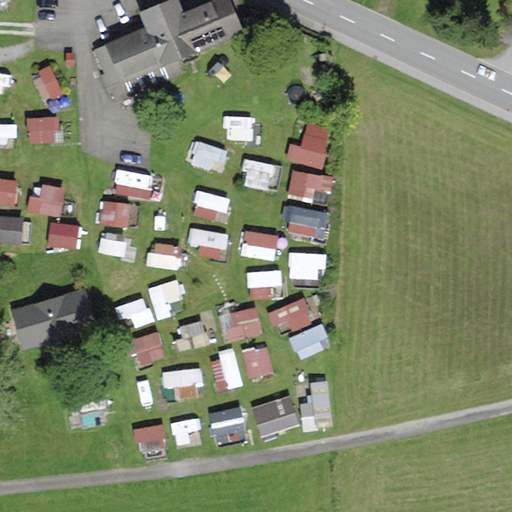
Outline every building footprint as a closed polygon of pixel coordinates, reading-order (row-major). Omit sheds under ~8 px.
[(216,0),(178,0),(95,34),(118,89),(234,41),(216,0)] [(38,68),(49,94),(68,86),(57,60),(38,68)] [(33,138),(61,138),(61,110),(33,110),(33,138)] [(329,161),(338,121),(312,114),(307,136),(296,134),(292,153),(329,161)] [(201,135),(197,160),(229,165),(233,141),(201,135)] [(278,182),(280,156),(250,154),(249,180),(278,182)] [(335,189),(339,169),(298,163),(295,183),(335,189)] [(158,190),(159,165),(132,165),(131,189),(158,190)] [(0,196),(20,199),(23,174),(0,170),(0,196)] [(201,186),(199,212),(233,215),(235,188),(201,186)] [(106,198),(106,219),(138,219),(138,198),(106,198)] [(297,199),(292,226),(328,233),(333,206),(297,199)] [(0,234),(26,236),(28,211),(0,209),(0,234)] [(194,243),(229,251),(234,229),(198,221),(194,243)] [(247,249),(280,253),(283,228),(250,224),(247,249)] [(84,243),(85,227),(54,225),(53,241),(84,243)] [(295,247),(295,272),(327,273),(327,247),(295,247)] [(287,285),(286,265),(256,266),(257,286),(287,285)] [(155,281),(162,313),(176,310),(173,295),(190,291),(186,274),(155,281)] [(85,292),(11,312),(23,355),(97,336),(85,292)] [(277,299),(279,323),(315,321),(313,297),(277,299)] [(260,298),(226,307),(233,334),(267,326),(260,298)] [(305,353),(336,339),(326,316),(295,330),(305,353)] [(136,333),(141,358),(169,352),(164,327),(136,333)] [(253,371),(278,367),(274,339),(249,343),(253,371)] [(217,348),(220,383),(246,381),(242,345),(217,348)] [(202,361),(168,368),(171,381),(181,379),(183,394),(207,389),(202,361)] [(316,373),(317,396),(307,396),(309,422),(337,421),(334,372),(316,373)] [(295,388),(257,400),(267,429),(304,416),(295,388)] [(216,408),(222,430),(249,422),(242,400),(216,408)] [(142,439),(170,437),(169,420),(141,421),(142,439)]
